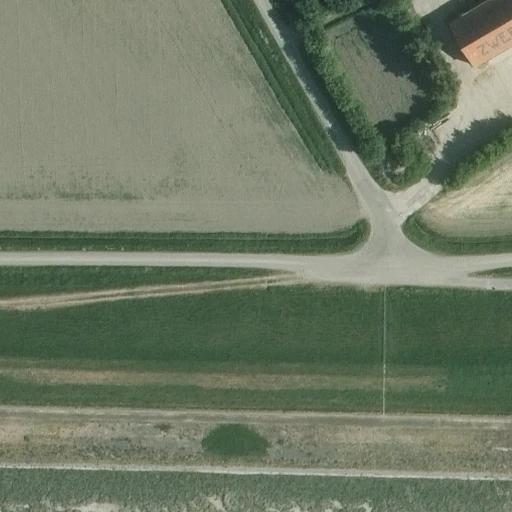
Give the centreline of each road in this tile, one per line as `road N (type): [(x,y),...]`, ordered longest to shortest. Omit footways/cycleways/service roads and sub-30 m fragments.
road 1 (track): [(511,419),(0,405)]
road 2 (unclassified): [(0,264),(395,274)]
road 3 (unclassified): [(395,274),(393,240),(256,0)]
